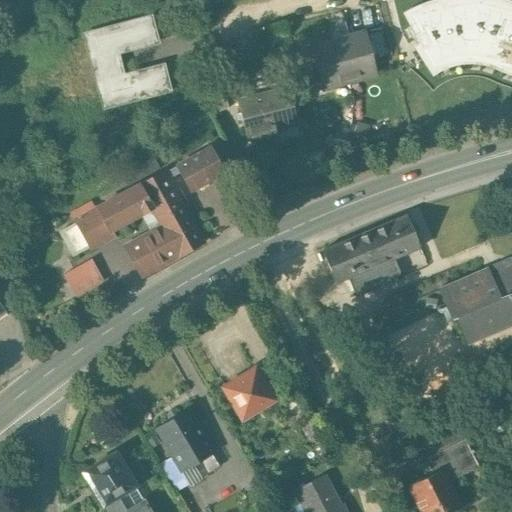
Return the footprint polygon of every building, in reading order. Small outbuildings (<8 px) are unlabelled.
[(511,2),(500,0),(438,0),(403,12),(433,75),(474,63),(511,72),(511,2)] [(160,70),(121,80),(114,52),(153,42),(155,41),(149,20),(87,37),(106,106),(167,90),(162,69),(160,69),(160,70)] [(381,29),(366,33),(373,60),(388,56),(381,29)] [(366,32),(310,47),(322,90),(377,76),(373,60),(366,33),(366,32)] [(222,80),(202,85),(217,114),(229,109),(222,80)] [(289,89),(238,102),(247,137),(272,130),(274,137),(277,136),(276,129),(298,124),(289,89)] [(211,149),(177,167),(180,173),(190,192),(224,174),(211,149)] [(164,172),(97,209),(97,210),(75,222),(90,248),(113,236),(111,231),(144,213),(146,215),(154,217),(156,216),(162,227),(125,247),(142,277),(203,243),(168,179),(180,173),(177,167),(165,173),(164,172)] [(406,216),(322,251),(336,284),(348,279),(354,292),(362,295),(396,281),(399,273),(394,260),(420,249),(406,216)] [(91,260),(64,276),(76,297),(103,282),(91,260)] [(488,269),(439,289),(452,321),(457,319),(468,345),(470,345),(469,343),(493,333),(494,335),(496,334),(495,332),(511,324),(511,267),(491,276),(488,269)] [(360,322),(347,327),(357,350),(370,345),(360,322)] [(255,368),(222,387),(242,421),(275,401),(255,368)] [(189,409),(155,430),(182,473),(212,455),(216,452),(189,409)] [(269,416),(253,425),(259,436),(275,426),(269,416)] [(322,441),(309,418),(296,426),(309,449),(322,441)] [(455,422),(425,442),(432,456),(464,440),(455,422)] [(432,456),(425,460),(433,475),(441,471),(447,482),(478,467),(464,440),(432,456)] [(136,486),(116,453),(87,471),(86,476),(104,506),(118,498),(126,511),(143,500),(135,487),(136,486)] [(212,455),(182,473),(189,485),(219,466),(212,455)] [(433,475),(409,487),(421,511),(453,511),(461,508),(447,482),(441,471),(433,475)] [(325,476),(295,492),(306,511),(345,511),(342,506),(340,506),(325,476)] [(108,511),(151,511),(145,500),(143,500),(126,511),(118,498),(104,506),(108,511)]
